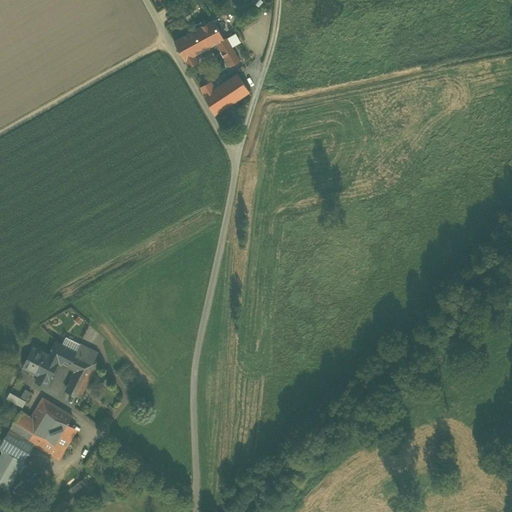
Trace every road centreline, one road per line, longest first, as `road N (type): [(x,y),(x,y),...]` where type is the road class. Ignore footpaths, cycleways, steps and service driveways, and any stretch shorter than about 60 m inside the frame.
road 1 (residential): [(198,511),(195,350),(237,165)]
road 2 (track): [(166,37),(0,132)]
road 3 (unclassified): [(237,165),(146,0)]
